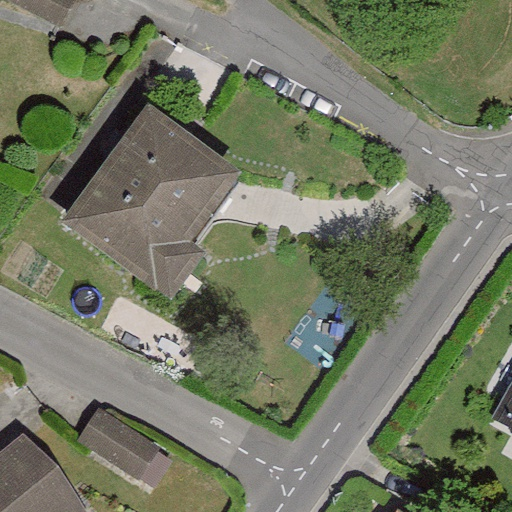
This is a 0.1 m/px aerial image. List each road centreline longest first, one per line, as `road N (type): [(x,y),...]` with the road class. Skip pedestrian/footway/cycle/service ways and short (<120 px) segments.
road 1 (residential): [(511,200),(276,511)]
road 2 (unknown): [(443,156),(400,191),(241,214)]
